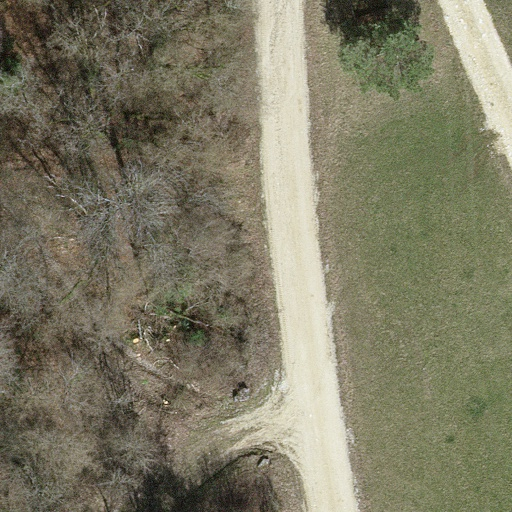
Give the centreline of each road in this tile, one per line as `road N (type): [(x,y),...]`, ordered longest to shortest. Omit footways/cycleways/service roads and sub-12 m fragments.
road 1 (track): [(280,0),(310,389),(335,511)]
road 2 (track): [(458,0),(511,124)]
